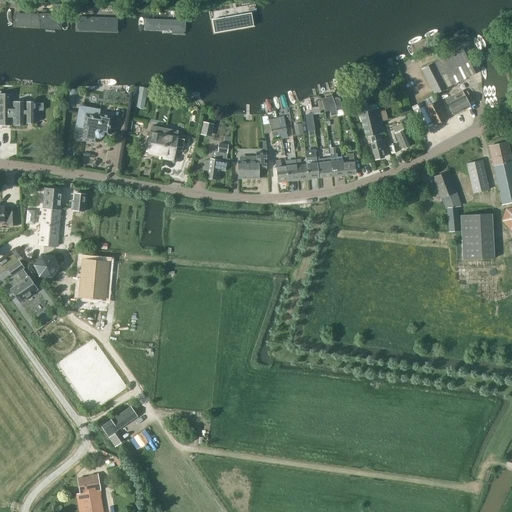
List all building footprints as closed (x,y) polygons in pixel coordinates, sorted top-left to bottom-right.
[(207,9),(192,10),(195,35),(267,21),(261,0),(258,0),(233,5),(207,9)] [(13,7),(8,7),(5,32),(61,35),(63,8),(27,8),(24,7),(13,7)] [(129,11),(72,8),(69,33),(127,36),(129,11)] [(144,12),(134,11),(132,36),(186,36),(186,11),(178,11),(162,12),(155,12),(149,12),(144,12)] [(463,48),(435,63),(447,87),(476,73),(463,48)] [(434,62),(421,69),(434,95),(448,88),(447,87),(435,63),(434,62)] [(139,87),(136,107),(145,108),(148,88),(139,87)] [(454,114),(470,106),(463,91),(446,99),(454,114)] [(14,125),(36,125),(36,110),(44,110),(44,103),(36,103),(36,102),(11,102),(11,94),(0,93),(0,124),(11,125),(11,124),(14,124),(14,125)] [(447,118),(438,100),(425,107),(422,102),(412,107),(424,130),(447,118)] [(384,133),(378,107),(361,112),(367,137),(371,136),(372,142),(376,159),(385,157),(381,140),(378,140),(377,135),(384,133)] [(109,135),(113,116),(100,113),(99,116),(86,114),(83,128),(85,128),(83,140),(97,143),(98,138),(100,138),(104,136),(104,134),(109,135)] [(312,114),(305,115),(308,132),(315,131),(312,114)] [(284,118),(277,119),(280,134),(287,132),(284,118)] [(277,119),(269,121),(273,136),(280,134),(277,119)] [(393,127),(395,133),(402,149),(411,145),(405,129),(410,127),(407,119),(401,121),(402,123),(393,127)] [(202,134),(208,135),(209,128),(213,129),(214,124),(204,122),(202,134)] [(301,124),(294,126),(295,137),(303,136),(301,124)] [(178,136),(151,131),(147,151),(164,155),(164,158),(173,160),(175,150),(182,151),(184,139),(177,138),(178,136)] [(511,202),(511,159),(508,142),(489,146),(502,205),(511,202)] [(229,145),(220,144),(217,159),(210,158),(210,161),(205,160),(204,169),(209,170),(208,178),(219,180),(221,170),(225,171),(226,165),(229,166),(230,159),(227,159),(229,145)] [(256,161),(238,161),(238,178),(259,178),(259,169),(266,169),(266,152),(255,152),(256,161)] [(343,161),(344,175),(356,174),(354,153),(347,154),(347,156),(342,156),(342,157),(343,161)] [(319,178),(316,157),(306,158),(307,163),(309,179),(319,178)] [(342,157),(331,158),(334,176),(344,175),(343,161),(342,157)] [(322,158),(319,159),(321,178),(333,176),(332,162),(322,163),(322,158)] [(296,159),(286,160),(286,166),(288,181),(298,180),(296,159)] [(309,179),(307,163),(301,164),(301,159),(296,159),(298,180),(309,179)] [(281,160),(276,160),(278,182),(288,181),(286,166),(282,166),(281,160)] [(489,189),(482,160),(467,164),(474,193),(489,189)] [(449,171),(433,177),(440,198),(457,191),(449,171)] [(58,244),(63,190),(45,188),(40,243),(58,244)] [(74,209),(74,210),(85,211),(86,194),(75,193),(75,201),(72,201),(71,208),(74,209)] [(459,207),(447,208),(449,232),(461,231),(459,207)] [(4,212),(5,220),(9,220),(9,225),(17,224),(16,211),(8,211),(8,212),(4,212)] [(495,258),(492,213),(461,215),(463,260),(495,258)] [(58,267),(54,256),(42,255),(35,265),(40,275),(52,276),(58,267)] [(107,311),(112,262),(80,259),(76,308),(107,311)] [(19,260),(8,268),(13,275),(17,273),(22,280),(10,289),(20,302),(39,289),(29,275),(29,276),(23,268),(24,267),(19,260)] [(100,426),(114,447),(123,441),(116,431),(137,417),(129,406),(100,426)] [(99,495),(102,495),(98,473),(92,474),(92,476),(78,479),(81,498),(99,495)] [(102,511),(99,495),(81,498),(83,511),(102,511)]
